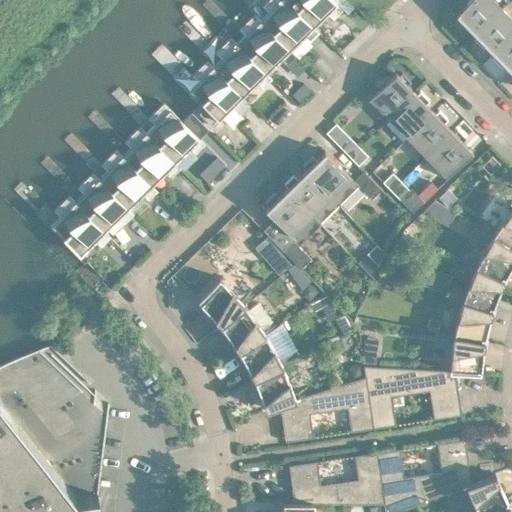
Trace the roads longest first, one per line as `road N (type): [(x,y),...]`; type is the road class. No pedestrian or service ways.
road 1 (residential): [(221,511),(222,457),(205,388),(135,280),(405,17)]
road 2 (residential): [(405,17),(511,133)]
